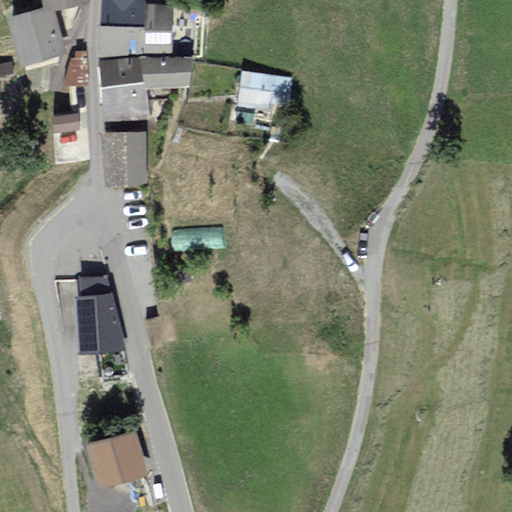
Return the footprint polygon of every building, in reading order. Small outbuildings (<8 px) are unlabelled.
[(102,0),(103,24),(143,25),(144,5),(143,0),(102,0)] [(144,5),(143,25),(103,24),(102,51),(171,52),(172,5),(144,5)] [(48,7),(13,16),(25,59),(60,50),(48,7)] [(73,58),(67,74),(67,82),(86,82),(86,52),(77,52),(77,58),(73,58)] [(138,56),(100,61),(103,85),(142,80),(138,56)] [(189,57),(144,56),(148,84),(189,83),(189,57)] [(291,79),(245,72),(240,102),(287,108),(291,79)] [(146,113),(142,80),(103,85),(108,118),(146,113)] [(78,114),(57,116),(58,128),(79,127),(78,114)] [(144,133),(104,133),(111,183),(145,180),(144,133)] [(149,237),(127,239),(130,264),(151,261),(149,237)] [(82,294),(75,294),(80,352),(122,347),(105,276),(80,280),(82,294)] [(188,281),(156,288),(162,313),(175,310),(194,306),(188,281)] [(181,339),(175,310),(162,313),(147,316),(153,345),(181,339)] [(135,427),(93,437),(106,485),(147,474),(135,427)]
